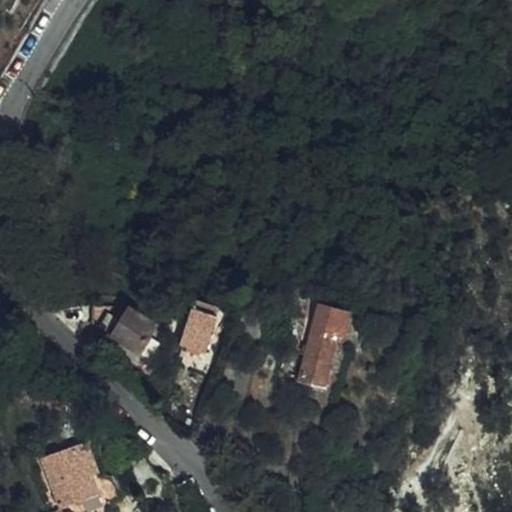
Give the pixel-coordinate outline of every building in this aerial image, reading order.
[(207,308),(192,302),(176,345),(192,350),(207,308)] [(137,357),(157,329),(127,308),(107,336),(137,357)] [(331,315),(316,311),(295,379),(322,387),(342,318),(331,315)] [(99,471),(83,440),(72,445),(88,477),(93,474),(99,471)] [(93,474),(88,477),(72,445),(41,461),(65,509),(101,490),(93,474)] [(140,495),(168,477),(153,453),(125,470),(140,495)]
